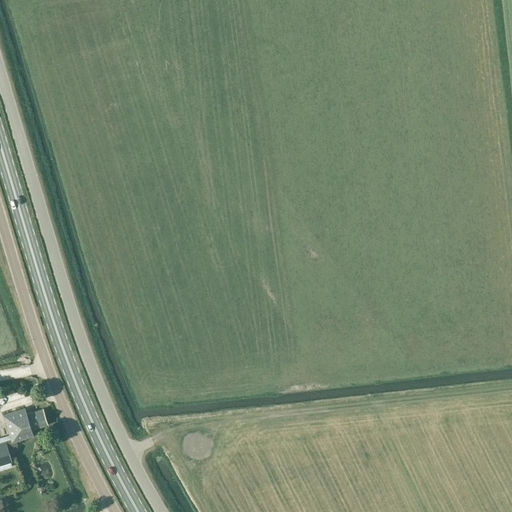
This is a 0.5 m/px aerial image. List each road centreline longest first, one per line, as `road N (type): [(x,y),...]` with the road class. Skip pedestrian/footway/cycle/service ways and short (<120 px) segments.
road 1 (unclassified): [(160,511),(83,346),(0,72)]
road 2 (primary): [(138,511),(72,374),(0,144)]
road 3 (unclassified): [(0,218),(46,366),(114,511)]
